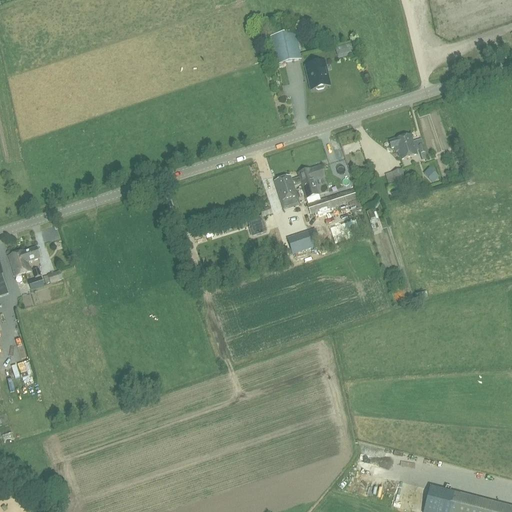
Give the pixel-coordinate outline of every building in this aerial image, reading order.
[(269,37),(276,65),(300,60),(294,32),(269,37)] [(354,40),(340,44),(343,53),(356,49),(354,40)] [(324,62),(305,67),(307,76),(309,76),(312,90),(315,89),(317,91),(323,89),(324,87),(328,87),(324,72),(326,72),(324,62)] [(416,135),(425,133),(423,127),(415,129),(416,135)] [(388,142),(391,149),(394,148),(396,147),(397,152),(400,160),(417,155),(416,151),(418,150),(422,160),(427,159),(424,149),(422,145),(421,139),(413,142),(411,135),(394,140),(388,142)] [(305,200),(319,195),(315,181),(325,178),(321,166),(297,173),(298,178),(291,180),(290,177),(274,182),(280,202),(296,197),(293,187),(300,185),(305,200)] [(432,181),(438,176),(429,167),(424,173),(432,181)] [(406,182),(402,170),(392,173),(396,185),(406,182)] [(354,189),(306,204),(310,216),(358,201),(354,189)] [(273,214),(272,214),(270,208),(260,211),(262,217),(264,217),(267,227),(276,225),(273,214)] [(369,219),(375,217),(372,210),(366,212),(369,219)] [(266,232),(261,217),(247,221),(251,236),(266,232)] [(319,246),(319,245),(314,231),(293,238),(297,253),(319,246)] [(46,246),(51,245),(48,233),(43,234),(46,246)] [(21,252),(24,261),(18,263),(19,267),(20,268),(23,266),(24,269),(29,267),(28,263),(40,259),(36,248),(24,252),(24,251),(21,252)] [(14,277),(31,272),(29,267),(24,269),(23,266),(20,268),(19,267),(18,263),(24,261),(21,252),(7,257),(14,277)] [(285,252),(274,256),(275,259),(276,261),(286,257),(286,255),(285,252)] [(0,297),(8,295),(2,275),(3,275),(0,266),(0,297)] [(32,271),(34,279),(41,277),(38,269),(32,271)] [(59,271),(47,275),(47,276),(43,277),(45,286),(50,284),(62,280),(59,271)] [(28,282),(30,291),(44,286),(41,277),(28,282)] [(511,511),(511,505),(450,491),(445,511),(511,511)]
